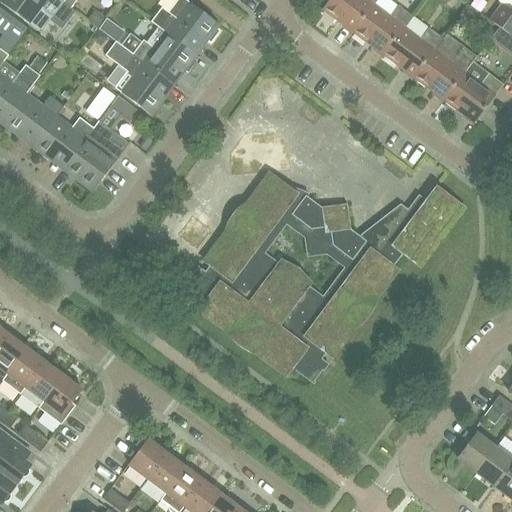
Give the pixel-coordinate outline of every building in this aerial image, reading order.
[(0,3),(40,33),(63,3),(59,0),(1,0),(0,2),(0,3)] [(215,29),(218,25),(188,3),(184,0),(177,0),(168,13),(161,8),(150,23),(158,28),(195,56),(206,41),(210,44),(219,32),(215,29)] [(329,0),(328,2),(321,10),(352,33),(360,21),(361,22),(373,5),(374,6),(377,0),(329,0)] [(412,18),(397,7),(388,0),(377,0),(374,6),(373,5),(361,22),(360,21),(352,33),(382,56),(391,44),(404,28),(412,18)] [(511,0),(499,0),(500,5),(489,19),(511,36),(511,0)] [(104,19),(96,13),(89,22),(97,28),(104,19)] [(0,65),(3,61),(28,29),(15,19),(0,38),(0,65)] [(107,36),(114,25),(106,19),(98,30),(107,36)] [(195,56),(158,28),(146,43),(143,41),(141,44),(130,35),(121,47),(132,55),(173,85),(184,71),(188,73),(196,62),(193,59),(195,56)] [(434,51),(442,40),(427,29),(419,40),(404,28),(391,44),(382,56),(412,78),(421,67),(434,50),(434,51)] [(511,39),(511,38),(498,28),(490,40),(504,50),(511,39)] [(107,38),(97,31),(90,40),(96,44),(103,44),(107,38)] [(464,73),(472,63),(476,58),(446,35),(442,40),(434,51),(434,50),(421,67),(412,78),(442,101),(451,89),(451,90),(464,73)] [(150,116),(173,85),(132,55),(121,47),(115,42),(105,56),(127,73),(115,89),(150,116)] [(37,58),(29,68),(39,75),(46,65),(37,58)] [(476,122),(503,86),(502,85),(472,63),(464,73),(451,90),(451,89),(442,101),(474,124),(476,122)] [(26,95),(34,84),(40,76),(39,75),(29,68),(25,65),(11,84),(0,75),(0,123),(2,125),(25,95),(26,95)] [(114,97),(102,89),(94,100),(106,109),(114,97)] [(49,96),(41,107),(26,95),(25,95),(2,125),(32,147),(55,117),(63,107),(49,96)] [(62,170),(93,129),(79,118),(71,129),(55,117),(32,147),(62,170)] [(97,186),(123,152),(107,139),(112,132),(98,122),(93,129),(62,170),(93,192),(97,186)] [(364,241),(350,231),(346,205),(321,208),(305,197),(301,203),(295,198),(297,195),(270,175),(204,263),(214,270),(209,276),(199,269),(185,287),(205,302),(199,310),(287,376),(292,368),(313,383),(328,365),(321,359),(325,354),(330,357),(396,270),(393,267),(402,255),(419,266),(462,208),(436,188),(425,203),(424,202),(418,197),(407,212),(399,206),(371,231),(373,234),(364,241)] [(0,370),(6,375),(26,349),(8,335),(0,345),(0,370)] [(25,389),(44,362),(26,349),(6,375),(2,381),(20,395),(25,389)] [(43,402),(63,376),(44,362),(25,389),(20,395),(38,409),(43,402)] [(71,404),(81,390),(63,376),(43,402),(38,409),(61,426),(75,406),(71,404)] [(491,406),(483,417),(493,425),(502,414),(511,421),(511,406),(499,396),(491,406)] [(16,420),(7,413),(0,421),(0,423),(9,430),(16,420)] [(48,443),(25,426),(18,436),(40,453),(48,443)] [(29,472),(28,469),(30,467),(7,450),(14,440),(0,429),(0,473),(16,486),(21,478),(24,478),(27,477),(29,475),(29,472)] [(475,474),(495,448),(476,434),(456,460),(475,474)] [(147,480),(167,454),(148,440),(128,466),(147,480)] [(511,463),(511,460),(495,448),(475,474),(493,488),(511,463)] [(165,494),(185,468),(167,454),(147,480),(165,494)] [(511,502),(511,501),(511,463),(493,488),(511,502)] [(180,511),(183,508),(203,482),(185,468),(165,494),(160,501),(174,511),(180,511)] [(10,494),(16,486),(0,473),(0,504),(1,505),(3,503),(6,503),(8,502),(10,499),(11,496),(10,494)] [(189,511),(208,511),(221,495),(203,482),(183,508),(189,511)] [(123,511),(129,504),(110,489),(102,500),(119,511),(123,511)] [(237,511),(239,509),(221,495),(208,511),(237,511)]
